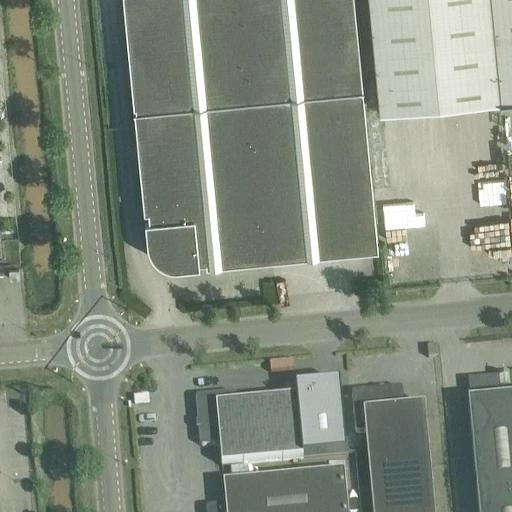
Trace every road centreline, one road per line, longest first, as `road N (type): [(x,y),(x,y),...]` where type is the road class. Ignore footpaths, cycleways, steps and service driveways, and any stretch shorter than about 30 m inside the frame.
road 1 (unclassified): [(98,347),(511,308)]
road 2 (unclassified): [(98,347),(66,0)]
road 3 (unknown): [(164,341),(177,511)]
road 4 (unclassified): [(111,511),(98,347)]
